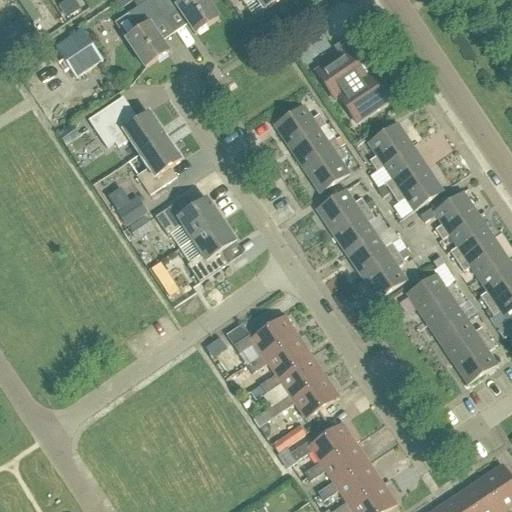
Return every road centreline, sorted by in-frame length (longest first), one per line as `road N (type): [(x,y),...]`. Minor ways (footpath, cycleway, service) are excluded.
road 1 (residential): [(286,267),(424,464),(511,405)]
road 2 (residential): [(45,438),(286,267)]
road 3 (unclassified): [(511,177),(393,0)]
road 4 (residential): [(266,236),(179,104),(210,83)]
road 5 (residential): [(210,83),(295,215),(266,236)]
